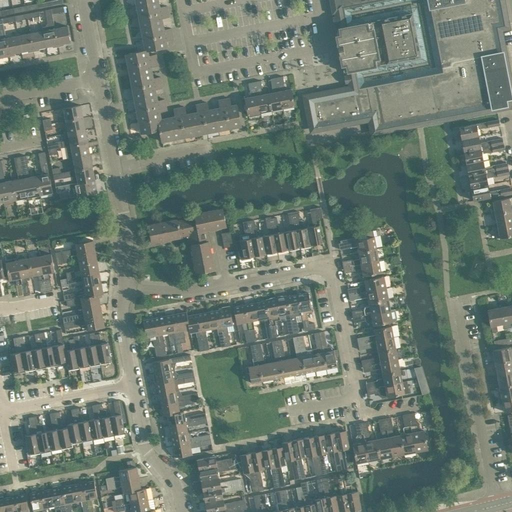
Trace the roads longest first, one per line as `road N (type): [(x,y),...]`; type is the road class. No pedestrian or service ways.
road 1 (residential): [(361,415),(331,264),(182,292),(125,286)]
road 2 (residential): [(498,503),(457,304)]
road 3 (residential): [(182,511),(177,485),(146,450),(133,384)]
road 4 (residential): [(2,409),(133,384)]
